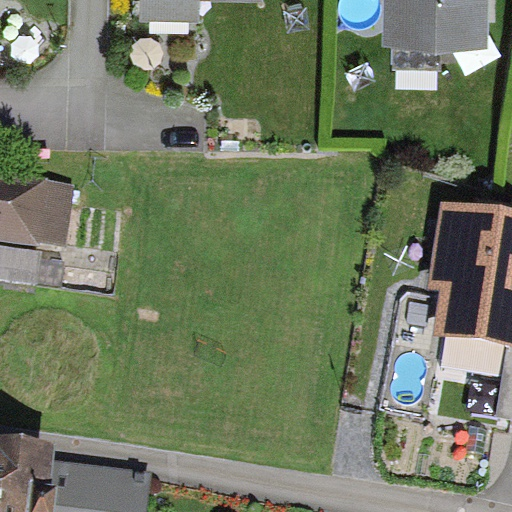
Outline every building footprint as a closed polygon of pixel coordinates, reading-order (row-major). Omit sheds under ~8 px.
[(142,0),(143,12),(203,13),(203,0),(142,0)] [(383,0),(384,25),(395,25),(395,54),(436,54),(436,25),(491,25),(490,0),(383,0)] [(73,188),(0,177),(0,239),(65,248),(73,188)] [(511,221),(444,210),(430,295),(438,297),(431,339),(507,352),(496,419),(511,421),(511,221)] [(0,511),(139,511),(144,476),(0,455),(0,511)]
